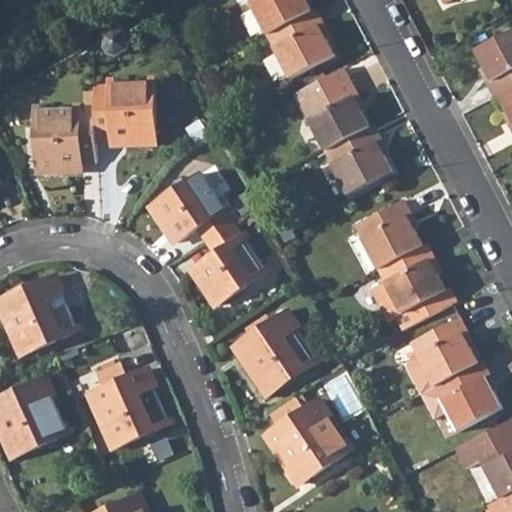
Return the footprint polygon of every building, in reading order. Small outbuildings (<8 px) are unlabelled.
[(249,0),(268,36),(312,13),(305,0),(249,0)] [(158,9),(165,23),(176,18),(168,4),(158,9)] [(312,13),(268,36),(291,80),(335,57),(327,40),(319,26),(324,24),(317,10),(312,13)] [(319,26),(327,40),(331,38),(324,24),(319,26)] [(106,37),(104,43),(110,55),(117,57),(128,51),(130,45),(124,33),(118,31),(106,37)] [(511,32),(476,51),(485,68),(492,81),(488,84),(495,97),(500,95),(511,88),(511,32)] [(481,70),(488,84),(492,81),(485,68),(481,70)] [(296,94),(326,152),(370,128),(362,112),(354,98),(359,96),(345,69),(296,94)] [(96,94),(96,110),(98,145),(135,143),(135,144),(141,147),(150,147),(158,142),(155,83),(111,85),(111,87),(95,87),(96,94)] [(511,88),(500,95),(508,112),(511,118),(511,127),(511,128),(511,129),(511,88)] [(84,94),(85,110),(96,110),(96,94),(84,94)] [(354,98),(362,112),(366,109),(359,96),(354,98)] [(85,110),(36,112),(39,172),(83,170),(83,164),(98,164),(98,145),(96,110),(85,110)] [(200,122),(188,130),(196,143),(208,134),(200,122)] [(370,128),(326,152),(349,196),(394,173),(385,156),(378,142),(382,140),(375,126),(370,128)] [(378,142),(385,156),(389,154),(382,140),(378,142)] [(202,173),(153,206),(177,243),(198,230),(206,242),(235,223),(202,173)] [(405,201),(356,226),(379,270),(424,247),(415,230),(408,217),(412,215),(405,201)] [(408,217),(415,230),(419,228),(412,215),(408,217)] [(215,255),(194,269),(219,306),(268,273),(235,223),(206,242),(215,255)] [(424,247),(379,270),(386,283),(372,291),(388,322),(396,318),(403,331),(458,302),(451,288),(446,290),(438,275),(431,261),(435,259),(428,245),(424,247)] [(431,261),(438,275),(443,273),(435,259),(431,261)] [(55,277),(0,301),(25,356),(79,331),(55,277)] [(287,312),(237,345),(271,395),(320,362),(287,312)] [(461,318),(412,343),(419,356),(410,361),(408,368),(422,394),(435,388),(480,365),(471,348),(464,334),(468,332),(461,318)] [(464,334),(471,348),(475,345),(468,332),(464,334)] [(480,365),(435,388),(458,432),(503,409),(494,392),(487,378),(491,376),(484,362),(480,365)] [(103,390),(92,395),(116,449),(170,426),(146,371),(128,378),(122,363),(97,375),(103,390)] [(352,373),(330,381),(342,418),(365,410),(352,373)] [(487,378),(494,392),(498,390),(491,376),(487,378)] [(46,379),(0,398),(0,422),(15,457),(70,434),(46,379)] [(279,427),(269,433),(302,483),(351,451),(318,401),(305,409),(297,397),(271,414),(279,427)] [(511,420),(499,427),(506,441),(511,437),(511,420)] [(511,437),(506,441),(499,427),(458,449),(468,469),(483,461),(502,499),(511,493),(511,437)] [(511,511),(511,493),(502,499),(487,507),(489,511),(511,511)] [(145,511),(138,496),(104,511),(145,511)]
